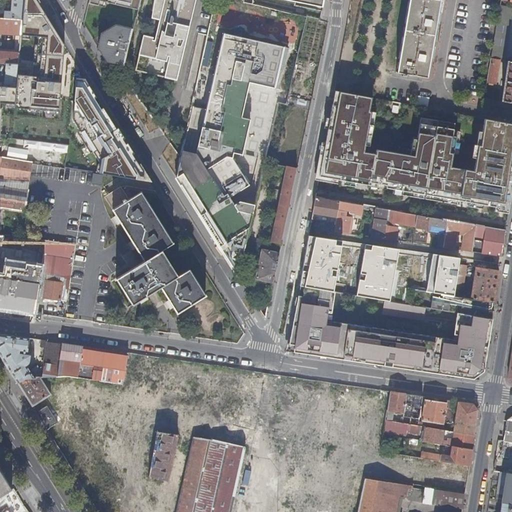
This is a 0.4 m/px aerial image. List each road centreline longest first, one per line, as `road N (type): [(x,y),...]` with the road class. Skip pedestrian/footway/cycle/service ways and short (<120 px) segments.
road 1 (residential): [(264,348),(70,32)]
road 2 (residential): [(338,0),(264,348)]
road 3 (residential): [(0,324),(278,368)]
road 4 (residential): [(278,368),(494,394)]
